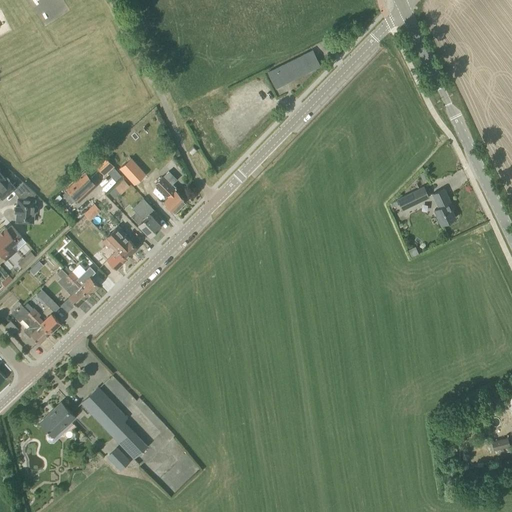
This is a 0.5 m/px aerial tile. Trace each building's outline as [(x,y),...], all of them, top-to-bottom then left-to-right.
[(276,88),(320,66),(312,50),(268,72),(276,88)] [(223,92),(186,107),(191,120),(202,116),(205,124),(210,122),(208,117),(230,108),(223,92)] [(192,154),(197,149),(193,146),(188,151),(192,154)] [(106,155),(96,164),(105,174),(115,164),(106,155)] [(130,158),(119,167),(120,168),(134,184),(145,174),(131,157),(130,158)] [(6,178),(0,171),(0,195),(3,199),(14,190),(16,187),(9,179),(7,181),(5,178),(6,178)] [(66,188),(79,202),(93,190),(80,176),(66,188)] [(162,176),(155,183),(169,197),(164,201),(174,211),(185,200),(176,190),(178,189),(173,184),(171,186),(162,176)] [(124,178),(115,187),(122,193),(131,184),(124,178)] [(35,205),(36,194),(23,182),(16,187),(14,190),(19,195),(18,198),(17,205),(16,205),(15,211),(17,211),(16,221),(34,222),(34,213),(36,213),(38,212),(39,210),(38,207),(37,206),(35,205)] [(402,210),(429,198),(424,187),(397,199),(402,210)] [(441,224),(455,217),(448,203),(450,202),(444,188),(433,194),(439,207),(434,209),(441,224)] [(149,235),(160,224),(147,211),(152,207),(144,198),(133,208),(138,213),(133,218),(139,224),(149,235)] [(89,209),(83,214),(90,221),(95,216),(89,209)] [(21,235),(12,225),(7,229),(5,227),(0,231),(0,241),(2,244),(0,246),(0,253),(5,260),(17,250),(26,241),(21,235)] [(118,238),(112,231),(106,237),(126,257),(137,247),(123,234),(118,238)] [(126,257),(106,237),(103,240),(110,248),(111,246),(116,251),(107,259),(116,268),(126,257)] [(24,268),(36,256),(31,250),(18,263),(24,268)] [(100,267),(106,262),(97,252),(91,258),(100,267)] [(77,305),(88,295),(68,274),(62,267),(57,272),(61,277),(57,280),(66,289),(71,295),(69,297),(77,305)] [(82,284),(77,279),(79,278),(72,271),(68,274),(88,295),(99,285),(91,276),(82,284)] [(54,312),(60,307),(42,288),(36,294),(54,312)] [(50,332),(24,306),(21,302),(11,312),(20,321),(22,318),(29,325),(24,330),(30,337),(32,335),(39,343),(50,332)] [(44,322),(39,317),(40,315),(27,302),(24,306),(50,332),(60,322),(52,314),(44,322)] [(12,319),(6,324),(14,333),(19,327),(12,319)] [(127,418),(105,394),(98,386),(81,402),(88,409),(134,458),(137,455),(148,445),(125,421),(127,418)] [(51,443),(55,443),(75,424),(72,421),(76,417),(61,402),(40,422),(51,433),(48,436),(48,440),(51,443)] [(493,449),(509,446),(507,437),(491,441),(493,449)] [(121,470),(130,461),(116,447),(107,456),(121,470)]
